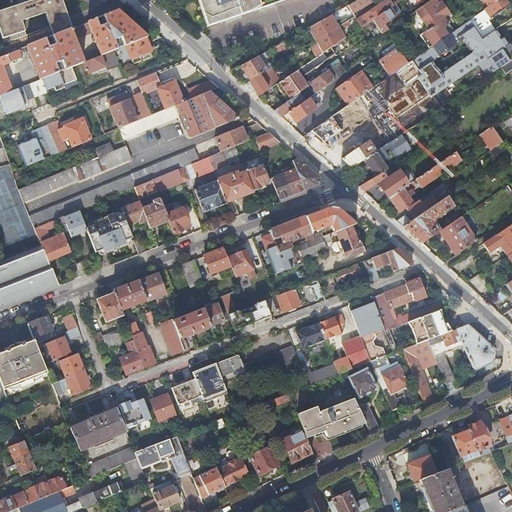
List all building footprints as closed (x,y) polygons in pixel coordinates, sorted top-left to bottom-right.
[(35,0),(20,5),(0,11),(0,27),(4,37),(26,29),(22,17),(43,9),(53,36),(70,29),(73,28),(62,0),(36,0),(35,0)] [(198,0),(207,26),(284,0),(198,0)] [(357,0),(348,5),(352,13),(374,0),(357,0)] [(395,5),(400,1),(399,0),(386,0),(356,20),(361,27),(372,20),(391,8),(395,5)] [(453,31),(444,18),(450,13),(441,0),(438,3),(436,0),(429,0),(415,10),(428,29),(419,35),(429,48),(430,47),(438,42),(453,31)] [(505,0),(497,0),(488,7),(469,20),(482,38),(494,30),(495,29),(488,19),(509,5),(505,0)] [(391,8),(372,20),(382,34),(388,30),(384,24),(396,16),(400,12),(395,5),(391,8)] [(144,38),(147,37),(117,11),(103,16),(106,25),(99,28),(96,19),(76,27),(80,37),(92,33),(101,55),(113,51),(117,49),(114,41),(121,38),(124,46),(144,38)] [(330,15),(307,28),(322,53),(344,39),(330,15)] [(453,31),(438,42),(430,47),(429,48),(412,60),(421,75),(417,78),(431,97),(436,94),(471,70),(478,65),(507,46),(502,38),(501,40),(494,30),(482,38),(469,20),(453,31)] [(71,67),(83,63),(83,62),(70,29),(53,36),(52,37),(55,45),(48,48),(45,39),(27,47),(39,80),(58,72),(55,64),(61,61),(65,70),(71,67)] [(152,57),(144,38),(124,46),(118,48),(122,58),(124,63),(131,60),(133,65),(152,57)] [(283,42),(273,47),(277,52),(286,47),(283,42)] [(507,46),(478,65),(486,77),(500,68),(511,59),(511,48),(509,44),(507,46)] [(407,63),(396,47),(379,60),(390,75),(407,63)] [(113,51),(116,60),(122,58),(118,48),(117,49),(113,51)] [(0,95),(12,91),(2,66),(19,59),(16,51),(0,57),(0,95)] [(105,68),(118,63),(116,60),(113,51),(101,55),(83,62),(83,63),(87,74),(96,70),(97,73),(99,73),(105,71),(105,68)] [(267,51),(240,66),(245,73),(249,81),(267,70),(267,71),(269,69),(263,60),(267,57),(266,56),(269,54),(267,51)] [(290,99),(273,111),(281,118),(288,112),(303,102),(298,93),(308,86),(302,76),(323,62),(319,56),(279,82),(290,99)] [(309,83),(316,93),(347,71),(338,59),(311,77),(313,80),(309,83)] [(511,59),(500,68),(505,75),(511,69),(511,59)] [(55,91),(77,83),(71,67),(65,70),(58,72),(39,80),(29,84),(34,97),(46,93),(45,90),(54,87),(55,91)] [(247,83),(244,85),(258,97),(279,82),(271,69),(269,69),(267,71),(267,70),(249,81),(247,83)] [(336,88),(347,105),(374,87),(362,70),(336,88)] [(137,80),(141,92),(142,94),(156,89),(164,109),(174,106),(183,102),(175,81),(173,82),(161,87),(160,84),(155,73),(137,80)] [(198,86),(201,94),(218,88),(211,81),(198,86)] [(23,102),(34,97),(29,84),(12,91),(0,95),(0,108),(1,112),(5,112),(6,115),(24,108),(23,102)] [(186,137),(190,138),(211,129),(212,131),(239,120),(214,97),(224,93),(218,88),(201,94),(183,102),(174,106),(179,117),(186,134),(186,137)] [(107,101),(118,128),(151,115),(148,107),(142,94),(141,92),(133,95),(141,115),(136,117),(132,109),(134,108),(131,99),(129,100),(126,93),(107,101)] [(303,102),(288,112),(295,122),(316,108),(309,98),(303,102)] [(118,128),(123,140),(179,117),(174,106),(164,109),(155,113),(151,115),(118,128)] [(57,121),(47,124),(58,153),(66,149),(63,141),(69,139),(72,147),(91,139),(86,127),(88,127),(85,118),(83,119),(82,118),(64,126),(64,127),(60,129),(57,121)] [(17,145),(25,166),(44,158),(42,152),(48,149),(50,156),(58,153),(47,124),(37,128),(31,131),(34,138),(17,145)] [(491,126),(479,135),(489,150),(502,142),(491,126)] [(214,138),(220,152),(235,146),(247,141),(242,129),(241,127),(214,138)] [(278,142),(268,132),(254,138),(259,149),(278,142)] [(400,135),(356,165),(364,175),(371,170),(375,176),(375,175),(375,176),(387,168),(382,161),(387,157),(383,151),(389,147),(396,158),(409,149),(400,135)] [(97,157),(113,151),(110,143),(94,149),(97,157)] [(18,189),(23,201),(77,179),(77,181),(131,159),(126,146),(113,151),(97,157),(18,189)] [(220,152),(208,157),(213,170),(226,165),(226,163),(239,157),(235,146),(220,152)] [(194,149),(29,216),(34,228),(57,219),(79,210),(134,187),(152,180),(178,169),(199,161),(194,149)] [(455,151),(415,179),(421,186),(461,159),(455,151)] [(208,157),(199,161),(178,169),(183,183),(197,178),(197,177),(205,173),(213,171),(213,170),(208,157)] [(259,158),(243,165),(253,191),(261,188),(261,187),(269,184),(262,165),(257,167),(257,165),(261,164),(259,158)] [(308,168),(298,159),(292,161),(296,170),(289,172),(288,168),(276,173),(278,177),(270,180),(278,200),(317,185),(319,178),(308,168)] [(242,165),(242,164),(230,169),(232,175),(217,180),(217,181),(225,202),(226,202),(253,191),(243,165),(242,165)] [(375,176),(358,187),(363,192),(390,173),(387,168),(375,176),(375,175),(375,176)] [(183,183),(178,169),(152,180),(157,192),(157,193),(183,183)] [(380,184),(389,198),(407,185),(408,184),(399,170),(380,184)] [(157,192),(152,180),(134,187),(138,200),(157,192)] [(203,213),(227,204),(226,202),(225,202),(217,181),(194,190),(203,213)] [(389,198),(399,213),(406,208),(413,203),(409,196),(413,193),(407,185),(389,198)] [(408,212),(396,221),(402,226),(438,202),(433,195),(421,203),(419,199),(413,203),(406,208),(408,212)] [(438,202),(402,226),(422,244),(439,232),(439,231),(432,221),(454,206),(447,196),(438,202)] [(165,215),(159,198),(151,201),(152,204),(142,208),(147,222),(150,229),(168,222),(165,215)] [(139,202),(121,209),(123,214),(128,226),(138,222),(139,225),(147,222),(142,208),(139,202)] [(168,222),(173,234),(182,230),(181,227),(189,225),(181,205),(172,208),(173,212),(165,215),(168,222)] [(355,224),(340,211),(327,208),(305,217),(311,233),(316,231),(317,234),(320,232),(319,230),(331,226),(333,232),(333,233),(335,232),(352,226),(355,224)] [(82,218),(79,210),(57,219),(60,224),(60,227),(63,225),(64,228),(67,227),(71,238),(87,231),(86,229),(82,218)] [(128,226),(123,214),(115,217),(114,214),(107,217),(108,220),(86,229),(87,231),(95,253),(132,238),(128,226)] [(311,233),(305,217),(268,231),(270,235),(272,240),(277,238),(279,243),(282,242),(283,244),(275,247),(278,254),(291,249),(292,249),(289,243),(299,239),(300,236),(302,235),(304,237),(309,235),(311,240),(314,239),(311,233)] [(447,226),(439,231),(455,255),(476,240),(460,217),(451,223),(447,226)] [(57,219),(34,228),(37,234),(60,224),(57,219)] [(511,222),(482,243),(488,251),(496,246),(499,244),(501,247),(502,249),(507,255),(511,251),(511,222)] [(358,243),(352,226),(335,232),(343,252),(341,253),(342,256),(344,255),(345,259),(364,251),(360,242),(358,243)] [(63,234),(41,243),(42,246),(48,260),(70,252),(63,234)] [(295,258),(291,249),(278,254),(275,247),(272,240),(270,235),(261,238),(275,275),(292,268),(289,260),(295,258)] [(133,240),(139,255),(145,252),(140,237),(133,240)] [(298,246),(302,257),(325,247),(321,237),(298,246)] [(48,260),(42,246),(41,247),(0,262),(0,308),(59,286),(48,260)] [(227,258),(223,248),(204,256),(210,274),(230,266),(227,258)] [(396,248),(363,261),(366,268),(371,282),(379,279),(376,271),(390,265),(392,271),(411,264),(411,262),(396,248)] [(235,255),(227,258),(230,266),(232,270),(235,277),(252,270),(245,251),(235,255)] [(204,284),(194,260),(181,265),(190,289),(204,284)] [(82,261),(75,264),(75,265),(80,277),(87,275),(82,261)] [(363,261),(357,264),(359,270),(366,268),(363,261)] [(333,273),(338,284),(361,275),(359,270),(357,264),(333,273)] [(67,268),(72,280),(80,277),(75,265),(67,268)] [(166,294),(157,274),(138,281),(146,300),(147,302),(166,294)] [(372,297),(374,305),(383,327),(384,331),(411,321),(436,311),(442,309),(439,302),(396,319),(392,320),(385,303),(389,301),(392,309),(425,297),(418,280),(372,297)] [(146,300),(138,281),(113,291),(114,293),(121,310),(131,306),(131,307),(137,305),(137,304),(146,300)] [(275,296),(281,307),(283,311),(300,304),(294,289),(275,296)] [(121,310),(114,293),(96,300),(104,322),(122,315),(121,310)] [(269,312),(281,307),(275,296),(264,301),(269,312)] [(253,324),(270,317),(269,312),(264,301),(246,308),(253,324)] [(396,319),(392,309),(389,301),(385,303),(392,320),(396,319)] [(203,309),(210,326),(223,321),(217,304),(203,309)] [(359,336),(369,362),(386,356),(384,348),(376,346),(374,341),(377,337),(374,331),(383,327),(374,305),(350,314),(359,336)] [(511,306),(501,315),(510,323),(511,321),(511,306)] [(235,331),(253,324),(246,308),(228,315),(235,331)] [(182,337),(210,326),(203,309),(173,321),(172,320),(160,324),(169,349),(181,344),(184,352),(189,350),(185,342),(182,337)] [(440,319),(436,311),(411,321),(413,328),(411,328),(414,335),(416,334),(420,343),(427,340),(448,332),(442,318),(440,319)] [(156,323),(151,312),(146,314),(150,323),(152,324),(156,323)] [(77,327),(72,315),(63,318),(68,331),(77,327)] [(340,315),(318,324),(324,340),(341,334),(339,330),(344,329),(342,326),(344,325),(340,315)] [(52,331),(47,316),(28,324),(34,338),(52,331)] [(324,340),(318,324),(295,332),(299,342),(306,340),(308,346),(324,340)] [(494,348),(468,325),(457,329),(464,346),(473,370),(493,360),(494,348)] [(68,337),(79,333),(77,327),(68,331),(66,332),(68,337)] [(133,339),(144,367),(156,362),(150,346),(147,347),(142,333),(135,335),(132,328),(128,329),(133,340),(133,339)] [(107,350),(112,348),(125,343),(119,329),(101,335),(107,350)] [(464,346),(457,329),(448,332),(427,340),(437,363),(445,384),(454,380),(443,354),(464,346)] [(333,364),(337,374),(340,373),(369,362),(359,336),(340,344),(345,358),(333,362),(333,364)] [(53,360),(70,353),(63,337),(46,344),(53,360)] [(126,374),(144,367),(133,339),(133,340),(126,342),(131,354),(120,358),(126,374)] [(0,353),(0,381),(4,390),(19,384),(21,388),(35,383),(34,379),(48,373),(45,367),(44,364),(38,349),(36,343),(35,343),(34,340),(26,343),(21,345),(20,342),(19,341),(8,345),(8,346),(10,349),(4,351),(0,353)] [(420,343),(402,350),(424,406),(433,401),(420,369),(437,363),(427,340),(420,343)] [(298,360),(292,345),(267,355),(243,365),(246,374),(248,380),(273,370),(298,360)] [(100,352),(103,359),(114,355),(112,348),(107,350),(100,352)] [(65,378),(84,371),(77,354),(58,361),(65,378)] [(246,374),(243,365),(238,355),(215,364),(217,368),(223,383),(246,374)] [(369,362),(392,410),(404,405),(400,397),(395,399),(393,394),(409,386),(397,362),(391,366),(392,369),(382,374),(380,367),(386,364),(385,361),(387,360),(386,356),(369,362)] [(333,364),(305,375),(308,385),(337,374),(333,364)] [(226,393),(223,383),(217,368),(193,377),(194,379),(202,400),(203,402),(226,393)] [(367,369),(348,378),(358,397),(376,389),(367,369)] [(91,388),(84,371),(65,378),(72,396),(91,388)] [(194,379),(171,388),(178,405),(191,400),(192,403),(202,400),(194,379)] [(449,393),(457,389),(454,380),(445,384),(449,393)] [(52,384),(57,396),(64,393),(59,381),(52,384)] [(35,383),(21,388),(22,392),(36,386),(35,383)] [(277,405),(291,399),(288,393),(274,398),(277,405)] [(175,416),(167,396),(151,402),(159,422),(175,416)] [(151,419),(144,399),(130,404),(129,401),(119,405),(128,428),(151,419)] [(365,423),(356,405),(354,400),(318,415),(315,407),(309,409),(305,410),(297,414),(303,431),(306,438),(308,437),(311,436),(318,433),(319,432),(324,430),(327,437),(365,423)] [(361,403),(356,405),(365,423),(370,432),(378,428),(366,403),(362,405),(361,403)] [(126,429),(117,408),(97,417),(97,415),(93,417),(90,418),(90,420),(70,428),(78,449),(94,443),(95,445),(113,437),(112,435),(126,429)] [(492,423),(502,447),(511,443),(511,424),(509,416),(492,423)] [(225,426),(221,419),(216,421),(219,429),(225,426)] [(479,422),(468,427),(469,429),(479,457),(490,453),(490,452),(488,447),(489,447),(486,438),(488,437),(485,430),(483,431),(479,422)] [(473,455),(475,459),(479,457),(469,429),(451,436),(460,457),(474,452),(475,454),(473,455)] [(312,452),(306,438),(303,431),(283,440),(291,463),(312,452)] [(177,436),(135,453),(137,458),(142,470),(171,458),(179,477),(191,472),(177,436)] [(36,469),(24,441),(8,447),(20,476),(36,469)] [(248,456),(256,472),(258,475),(278,465),(269,446),(262,450),(259,445),(249,449),(251,452),(252,455),(249,456),(248,456)] [(137,458),(135,453),(132,446),(86,466),(90,478),(124,464),(137,458)] [(248,456),(241,460),(249,475),(256,472),(248,456)] [(419,480),(440,472),(435,459),(430,461),(428,456),(407,464),(414,482),(419,480)] [(142,470),(137,458),(124,464),(134,486),(147,481),(142,470)] [(225,487),(249,475),(241,460),(241,459),(235,461),(234,460),(228,463),(229,465),(217,470),(225,487)] [(217,470),(216,468),(193,479),(201,498),(225,487),(217,470)] [(432,510),(432,511),(450,511),(463,506),(456,491),(458,490),(456,484),(457,483),(453,475),(451,476),(447,469),(440,472),(419,480),(423,488),(424,487),(433,510),(432,510)] [(167,474),(147,482),(150,488),(158,485),(170,480),(167,474)] [(57,492),(64,489),(59,477),(47,482),(46,482),(30,488),(30,490),(23,493),(26,499),(28,504),(57,492)] [(75,492),(72,485),(64,489),(57,492),(28,504),(19,508),(20,511),(72,511),(78,510),(89,505),(120,492),(117,483),(85,497),(79,499),(80,502),(65,508),(61,498),(75,492)] [(160,491),(158,485),(150,488),(158,507),(160,511),(181,501),(174,486),(160,491)] [(332,511),(360,511),(370,508),(366,500),(365,498),(354,503),(349,492),(333,500),(328,502),(332,511)] [(370,508),(381,503),(378,495),(366,500),(370,508)] [(0,511),(7,511),(17,508),(15,504),(12,496),(0,500),(0,511)] [(19,508),(28,504),(26,499),(15,504),(17,508),(19,508)]
